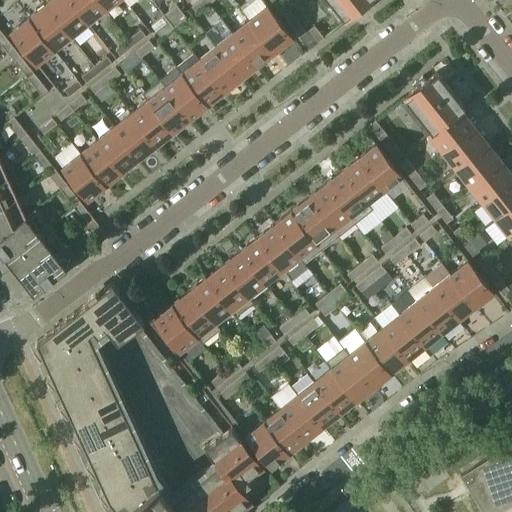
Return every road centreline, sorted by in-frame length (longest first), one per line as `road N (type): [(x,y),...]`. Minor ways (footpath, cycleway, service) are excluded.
road 1 (residential): [(449,0),(9,340)]
road 2 (residential): [(293,511),(511,344)]
